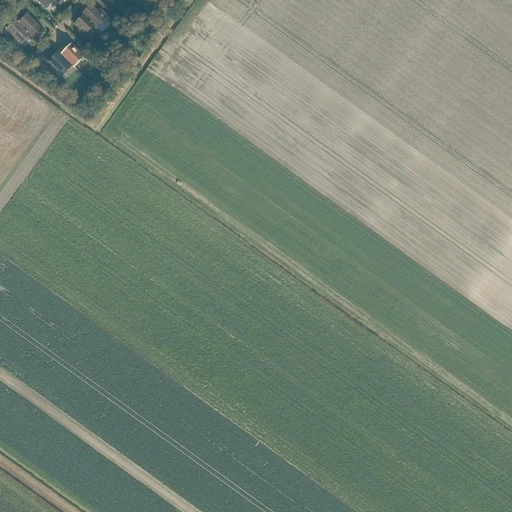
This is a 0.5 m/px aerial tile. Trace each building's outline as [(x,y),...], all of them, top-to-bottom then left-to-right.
[(54,0),(35,0),(46,10),(55,1),(54,0)] [(90,5),(82,14),(94,26),(97,28),(105,20),(110,24),(113,21),(100,8),(97,11),(95,9),(90,5)] [(27,14),(18,23),(30,36),(33,38),(42,30),(31,20),(32,19),(27,14)] [(94,26),(82,14),(81,14),(83,16),(75,25),(79,29),(77,33),(88,44),(91,40),(86,34),(94,26)] [(163,22),(156,17),(153,22),(159,27),(163,22)] [(15,20),(6,29),(11,35),(8,38),(14,44),(17,41),(21,45),(30,36),(18,23),(15,20)] [(61,55),(72,66),(74,68),(85,57),(71,44),(61,55)] [(72,66),(61,55),(58,52),(47,63),(61,77),(72,66)]
